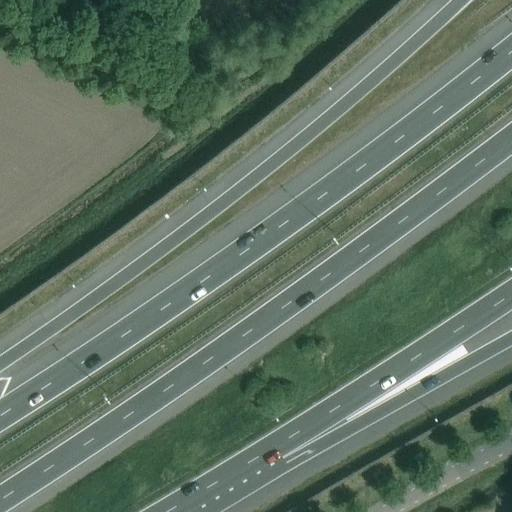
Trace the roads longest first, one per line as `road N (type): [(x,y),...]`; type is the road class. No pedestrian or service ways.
road 1 (motorway): [(0,495),(339,270),(511,137)]
road 2 (motorway): [(498,61),(348,179),(0,417)]
road 3 (motorway): [(456,0),(330,113),(0,360)]
road 4 (motorway): [(268,453),(511,293)]
road 5 (motorway): [(268,453),(353,426),(511,337)]
road 6 (unclassified): [(388,511),(511,441)]
